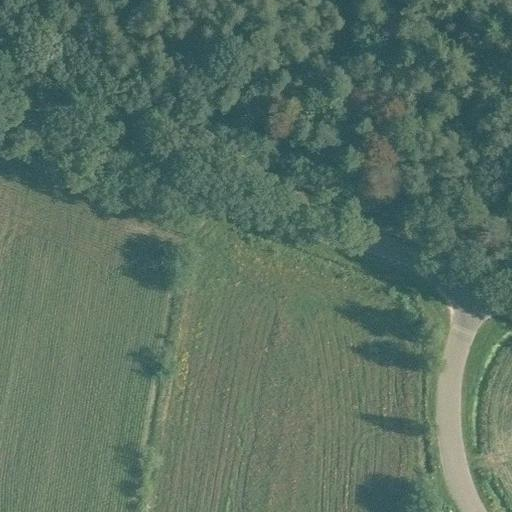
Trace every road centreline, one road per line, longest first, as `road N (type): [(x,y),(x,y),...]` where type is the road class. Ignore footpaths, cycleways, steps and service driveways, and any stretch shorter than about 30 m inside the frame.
road 1 (tertiary): [(475,284),(0,116)]
road 2 (unclassified): [(474,511),(453,473),(446,407),(475,284)]
